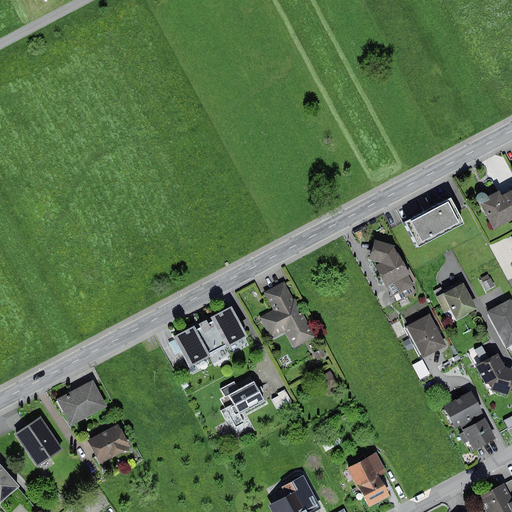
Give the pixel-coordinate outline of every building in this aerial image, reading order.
[(496,193),(478,202),(492,228),(511,216),(511,191),(499,198),(496,193)] [(447,197),(401,223),(414,247),(460,222),(447,197)] [(390,247),(373,243),(368,260),(379,262),(372,266),(383,286),(393,281),(402,298),(413,292),(390,247)] [(493,280),(487,284),(491,289),(496,285),(493,280)] [(460,285),(442,294),(455,318),(472,309),(460,285)] [(280,313),(265,321),(275,341),(290,334),(297,348),(316,338),(290,287),(271,296),(280,313)] [(511,301),(489,313),(507,347),(511,344),(511,301)] [(230,308),(209,318),(214,326),(225,348),(245,338),(230,308)] [(426,316),(404,328),(421,358),(443,346),(426,316)] [(201,332),(197,334),(209,356),(225,348),(214,326),(210,328),(206,321),(198,326),(201,332)] [(193,326),(173,337),(189,367),(209,356),(197,334),(193,326)] [(322,351),(314,355),(316,360),(325,356),(322,351)] [(448,352),(436,358),(439,365),(451,360),(448,352)] [(493,358),(474,369),(487,390),(505,395),(510,373),(500,370),(493,358)] [(100,382),(66,398),(77,421),(111,406),(100,382)] [(238,383),(227,389),(232,398),(227,400),(232,409),(238,406),(242,415),(267,402),(257,383),(242,391),(238,383)] [(283,398),(276,402),(282,412),(296,403),(288,391),(281,395),(283,398)] [(465,394),(440,409),(453,431),(478,415),(465,394)] [(47,417),(21,434),(44,470),(55,463),(52,458),(67,448),(47,417)] [(482,421),(462,431),(471,449),(491,439),(482,421)] [(120,424),(90,441),(102,462),(132,446),(120,424)] [(376,455),(349,470),(368,506),(388,495),(380,479),(386,475),(376,455)] [(0,458),(0,499),(2,502),(22,484),(0,458)] [(511,477),(500,484),(508,500),(511,497),(511,477)] [(291,497),(273,506),(275,511),(308,511),(307,510),(315,506),(302,481),(287,488),(291,497)] [(500,484),(475,497),(482,511),(485,511),(487,511),(505,511),(506,511),(502,503),(508,500),(500,484)] [(511,511),(511,497),(508,500),(502,503),(506,511),(505,511),(511,511)]
